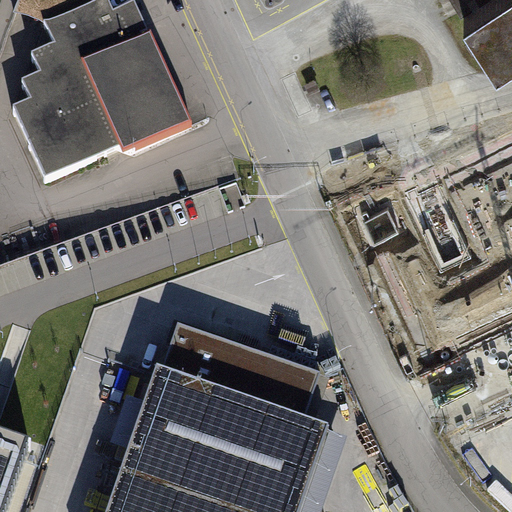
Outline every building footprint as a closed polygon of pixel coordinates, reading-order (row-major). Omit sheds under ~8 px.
[(32,109),(62,179),(207,118),(156,0),(151,0),(132,8),(128,0),(107,0),(61,20),(73,47),(49,57),(57,74),(39,82),(47,102),(32,109)] [(511,0),(486,0),(467,12),(500,63),(511,55),(511,0)] [(146,366),(97,511),(297,511),(325,428),(313,424),(328,378),(175,327),(160,370),(146,366)] [(0,511),(16,511),(38,452),(0,438),(0,511)] [(511,449),(486,491),(511,506),(511,449)]
